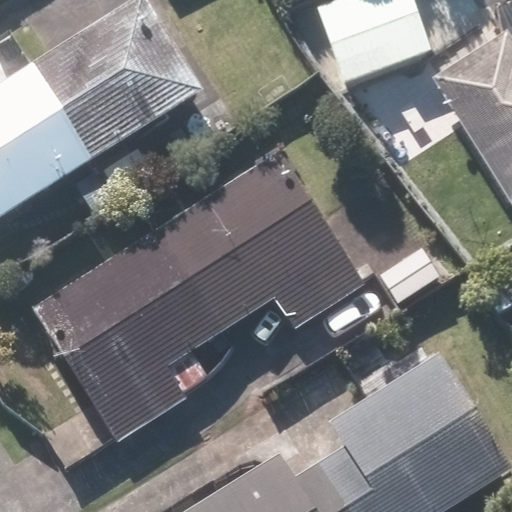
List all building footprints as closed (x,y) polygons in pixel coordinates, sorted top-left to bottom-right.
[(426,61),(403,0),(342,0),(310,12),(340,93),(426,61)] [(511,0),(477,21),(493,46),(427,87),(507,215),(511,211),(511,0)] [(0,231),(200,100),(137,2),(0,91),(0,231)] [(115,442),(233,369),(216,341),(270,307),(288,335),(356,292),(275,162),(34,313),(115,442)] [(511,312),(511,266),(492,278),(511,312)] [(286,489),(271,464),(192,511),(454,511),(508,479),(435,362),(317,435),(333,460),(286,489)]
